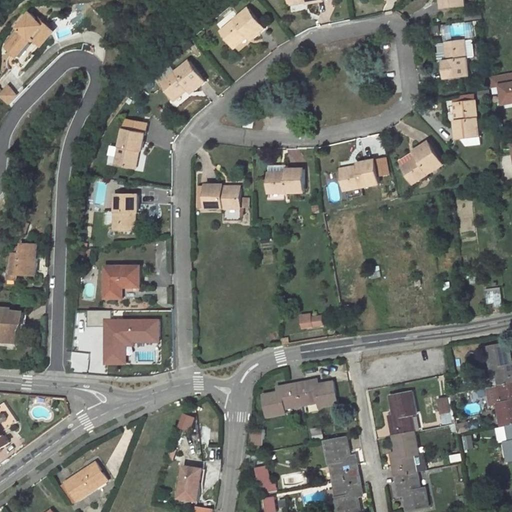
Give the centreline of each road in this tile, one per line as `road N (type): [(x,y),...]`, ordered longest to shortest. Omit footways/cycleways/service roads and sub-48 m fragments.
road 1 (residential): [(511,320),(280,356),(250,373),(237,400)]
road 2 (unknown): [(358,344),(383,511)]
road 3 (residential): [(237,400),(187,384),(107,414)]
road 4 (residential): [(107,414),(0,485)]
